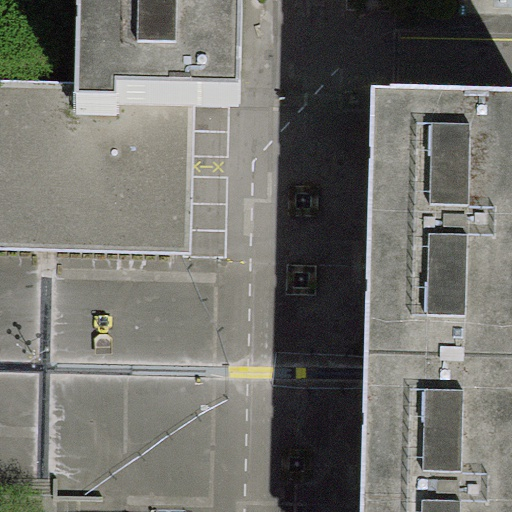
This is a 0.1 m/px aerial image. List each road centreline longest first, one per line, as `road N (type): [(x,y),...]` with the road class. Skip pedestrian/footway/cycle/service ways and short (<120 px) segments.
road 1 (residential): [(254,511),(261,201),(271,169),(338,97),(316,60)]
road 2 (residential): [(511,63),(316,60)]
